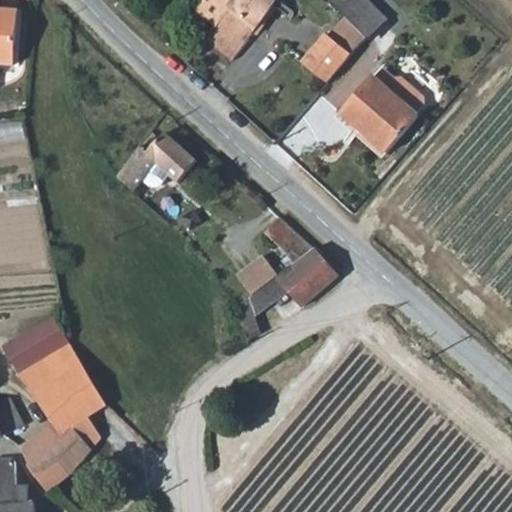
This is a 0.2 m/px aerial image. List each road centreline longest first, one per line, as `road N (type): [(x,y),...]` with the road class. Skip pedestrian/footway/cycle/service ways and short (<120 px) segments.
road 1 (tertiary): [(379,270),(84,0)]
road 2 (unclassified): [(379,270),(211,389),(188,435),(197,511)]
road 3 (tertiary): [(511,390),(379,270)]
